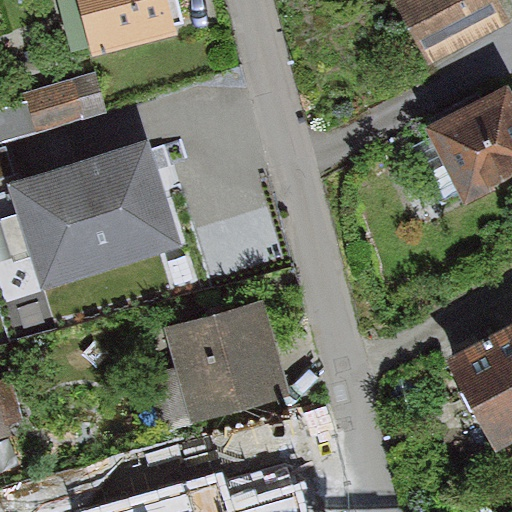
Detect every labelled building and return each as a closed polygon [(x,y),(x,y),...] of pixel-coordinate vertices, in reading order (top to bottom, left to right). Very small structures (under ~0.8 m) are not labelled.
[(168,0),(72,0),(93,64),(180,36),(168,0)] [(511,13),(505,0),(395,0),(428,63),(511,19),(511,13)] [(0,135),(88,124),(83,89),(24,97),(28,120),(0,123),(0,135)] [(511,90),(426,129),(463,211),(511,188),(511,90)] [(135,153),(3,192),(33,290),(164,251),(135,153)] [(258,306),(172,329),(197,425),(284,402),(258,306)] [(511,327),(452,361),(503,450),(511,445),(511,327)] [(225,511),(218,483),(110,511),(302,511),(298,494),(231,511),(225,511)]
